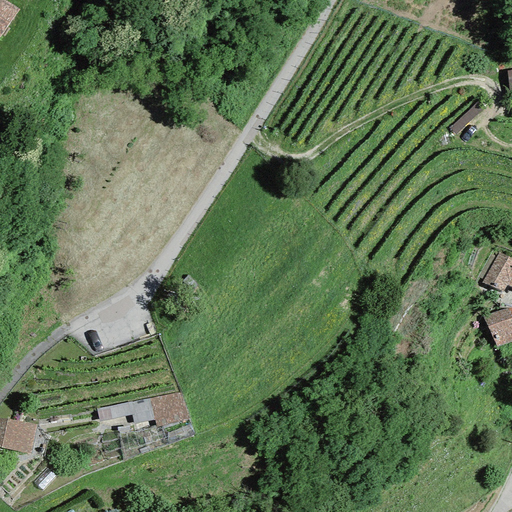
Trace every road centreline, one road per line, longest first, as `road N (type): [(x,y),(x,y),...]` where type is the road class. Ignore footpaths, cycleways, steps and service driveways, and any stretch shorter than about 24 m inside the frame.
road 1 (residential): [(327,0),(151,276),(51,340),(0,392)]
road 2 (track): [(248,129),(298,158),(383,110),(470,81),(488,90),(487,131),(511,144)]
